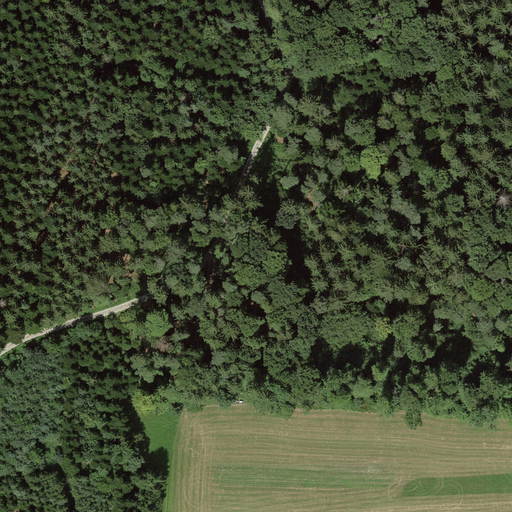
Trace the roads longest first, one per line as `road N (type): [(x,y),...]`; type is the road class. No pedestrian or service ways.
road 1 (track): [(0,351),(189,276),(212,251),(289,82),(258,0)]
road 2 (track): [(202,312),(342,307),(511,285)]
road 3 (track): [(212,251),(159,511)]
